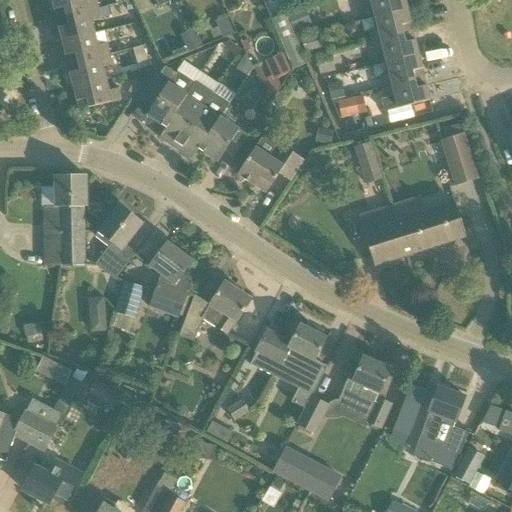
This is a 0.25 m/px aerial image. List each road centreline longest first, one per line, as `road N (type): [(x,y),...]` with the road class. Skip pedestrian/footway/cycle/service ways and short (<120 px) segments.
road 1 (residential): [(511,363),(292,274),(177,192),(52,151)]
road 2 (residential): [(17,0),(52,151)]
